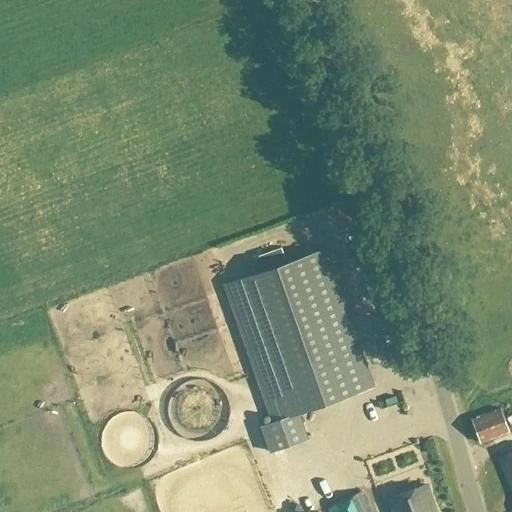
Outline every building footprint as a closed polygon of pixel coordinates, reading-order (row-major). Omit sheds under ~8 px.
[(324,249),(226,284),(274,421),(297,413),(373,387),(324,249)] [(369,265),(357,268),(360,283),(372,281),(369,265)] [(511,403),(498,409),(499,410),(469,421),(478,444),(507,433),(507,434),(511,431),(511,403)] [(511,454),(497,461),(511,495),(511,454)] [(432,511),(423,487),(403,494),(384,502),(387,511),(432,511)] [(325,510),(326,511),(367,511),(359,494),(325,510)]
